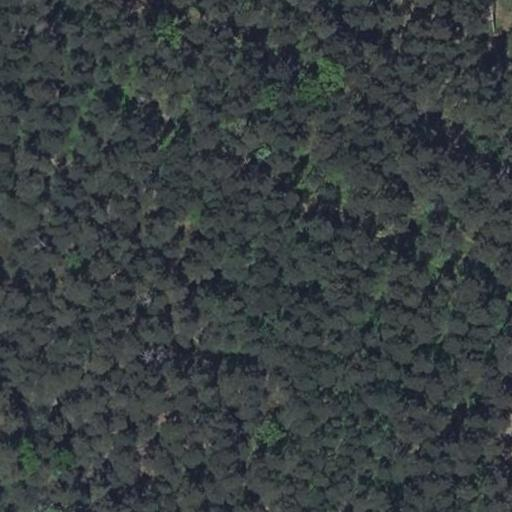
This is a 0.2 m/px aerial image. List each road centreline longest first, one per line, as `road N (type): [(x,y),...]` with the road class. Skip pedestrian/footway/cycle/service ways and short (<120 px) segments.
road 1 (track): [(307,511),(267,452),(151,338),(69,161),(45,0)]
road 2 (track): [(493,511),(511,368)]
